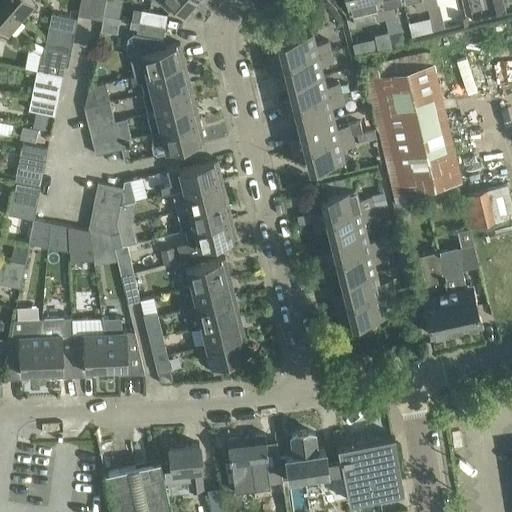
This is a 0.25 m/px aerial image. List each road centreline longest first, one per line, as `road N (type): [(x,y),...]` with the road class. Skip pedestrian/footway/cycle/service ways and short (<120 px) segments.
road 1 (residential): [(310,398),(225,49),(251,0)]
road 2 (residential): [(310,398),(220,411),(0,414)]
road 3 (residential): [(429,511),(407,381)]
